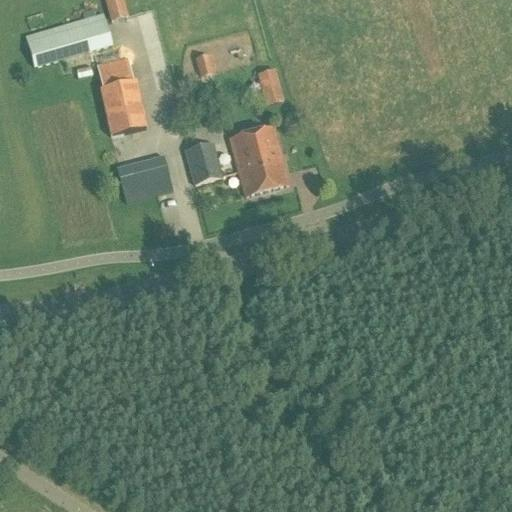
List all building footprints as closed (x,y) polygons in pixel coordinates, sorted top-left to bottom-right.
[(107,0),(103,1),(109,25),(127,20),(121,0),(107,0)] [(24,40),(32,72),(112,49),(103,17),(83,22),(24,40)] [(193,62),(199,82),(214,77),(208,57),(193,62)] [(91,70),(76,73),(78,81),(92,78),(91,70)] [(280,95),(274,74),(258,78),(264,100),(280,95)] [(98,92),(109,141),(146,132),(135,83),(98,92)] [(174,103),(180,118),(188,115),(183,100),(174,103)] [(273,131),(230,143),(246,201),(288,190),(273,131)] [(185,155),(195,189),(222,182),(212,147),(185,155)] [(116,172),(125,207),(172,194),(162,159),(116,172)] [(300,186),(304,204),(320,200),(316,182),(300,186)]
